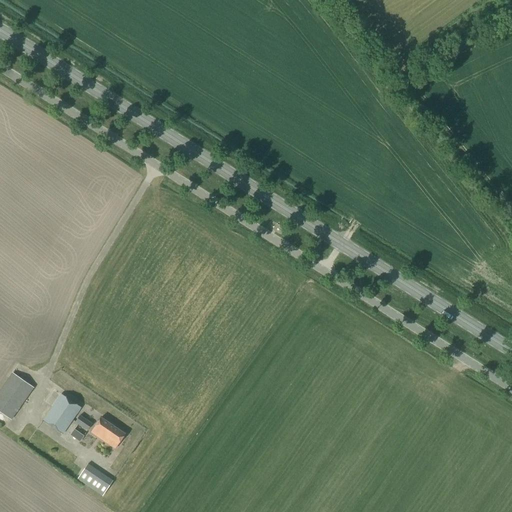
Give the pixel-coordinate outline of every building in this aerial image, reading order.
[(0,412),(11,420),(33,387),(13,373),(0,391),(0,412)] [(61,394),(43,420),(63,434),(74,418),(77,414),(81,408),(61,394)] [(74,422),(78,424),(87,431),(92,423),(82,417),(79,415),(74,422)] [(101,417),(90,433),(115,450),(126,434),(101,417)] [(112,481),(87,464),(77,480),(102,496),(112,481)]
